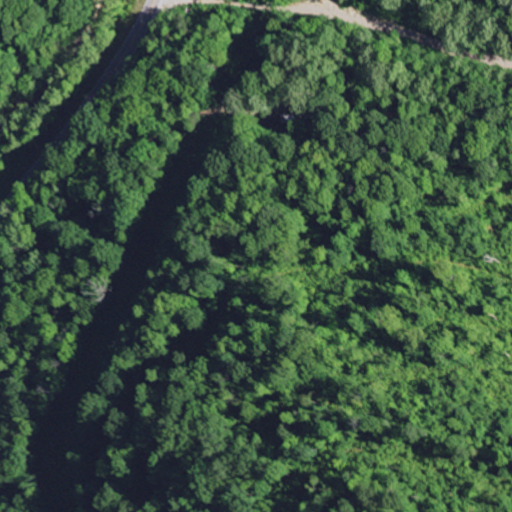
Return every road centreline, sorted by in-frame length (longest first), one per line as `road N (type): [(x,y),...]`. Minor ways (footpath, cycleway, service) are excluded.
road 1 (secondary): [(0,218),(110,78),(154,0)]
road 2 (track): [(276,0),(511,58)]
